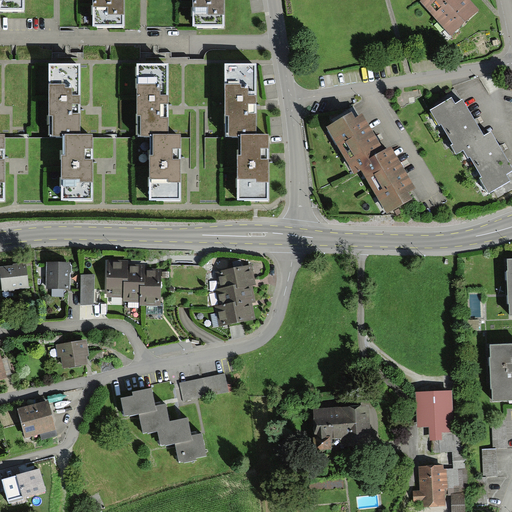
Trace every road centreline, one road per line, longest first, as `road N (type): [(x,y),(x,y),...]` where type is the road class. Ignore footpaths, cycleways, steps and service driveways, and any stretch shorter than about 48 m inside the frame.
road 1 (primary): [(0,241),(44,234),(295,238)]
road 2 (residential): [(0,39),(278,41)]
road 3 (track): [(359,240),(362,330),(410,378),(414,451)]
road 4 (residential): [(295,238),(274,325),(251,342),(145,367)]
road 5 (residential): [(511,59),(288,100)]
road 6 (primary): [(295,238),(452,239),(511,224)]
road 7 (residential): [(145,367),(116,324),(0,332)]
road 8 (residential): [(95,379),(60,448),(0,466)]
road 9 (unknown): [(348,91),(433,202)]
road 10 (residential): [(295,238),(300,213),(288,100)]
